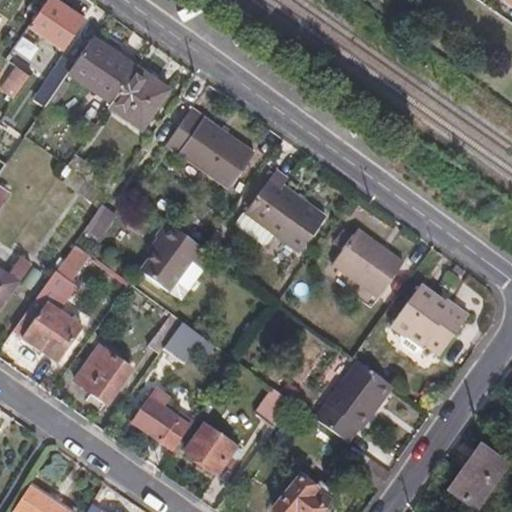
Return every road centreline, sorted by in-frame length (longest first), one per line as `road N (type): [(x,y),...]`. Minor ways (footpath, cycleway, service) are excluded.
road 1 (residential): [(511,285),(117,0)]
road 2 (residential): [(181,511),(0,385)]
road 3 (residential): [(388,511),(511,329)]
